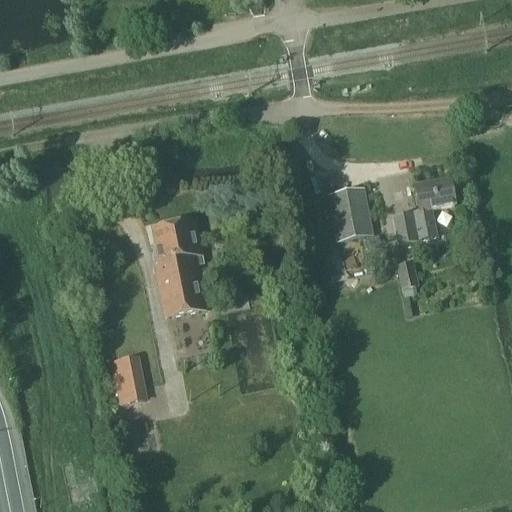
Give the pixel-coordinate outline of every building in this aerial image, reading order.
[(418,216),(392,221),(397,248),(435,241),(430,214),(454,209),(449,184),(414,190),(418,216)] [(363,192),(327,199),(328,202),(336,247),(372,240),(363,192)] [(192,265),(199,263),(195,242),(192,243),(189,227),(152,235),(155,249),(152,250),(166,322),(202,315),(192,265)] [(412,266),(396,270),(398,281),(401,293),(406,292),(415,290),(417,290),(412,266)] [(286,288),(274,290),(275,298),(287,296),(286,288)] [(126,364),(112,367),(120,408),(142,404),(139,390),(131,391),(126,364)]
